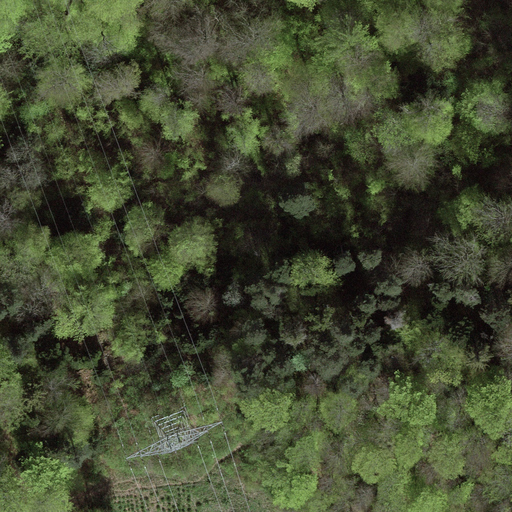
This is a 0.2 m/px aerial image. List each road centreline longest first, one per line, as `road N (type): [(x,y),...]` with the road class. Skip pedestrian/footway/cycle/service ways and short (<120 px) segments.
road 1 (track): [(511,61),(155,245),(38,317),(0,371)]
road 2 (track): [(99,511),(511,333)]
